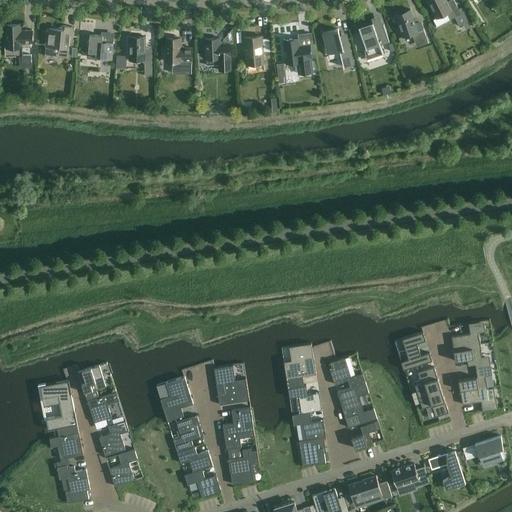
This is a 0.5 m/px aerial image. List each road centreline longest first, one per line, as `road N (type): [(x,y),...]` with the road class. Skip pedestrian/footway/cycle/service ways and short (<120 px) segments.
road 1 (residential): [(72,372),(105,506),(135,511)]
road 2 (residential): [(233,508),(195,373)]
road 3 (residential): [(233,508),(347,470)]
road 4 (residential): [(347,470),(321,353)]
